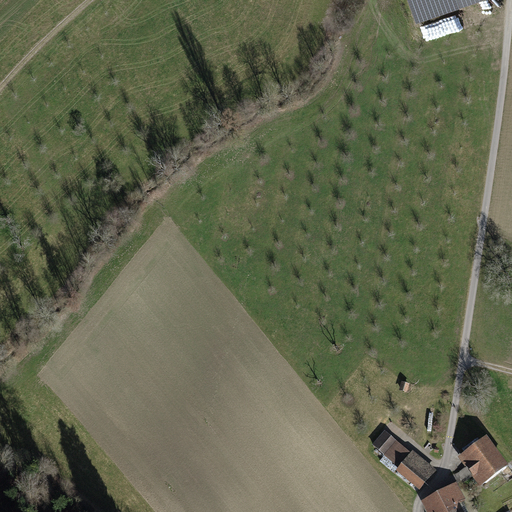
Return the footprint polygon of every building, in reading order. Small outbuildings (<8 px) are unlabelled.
[(410,0),(417,17),(465,0),(410,0)] [(397,442),(385,432),(374,446),(385,455),(397,442)] [(485,439),(464,454),(486,483),(506,468),(485,439)] [(397,459),(405,450),(397,442),(385,455),(400,469),(404,465),(397,459)] [(400,469),(399,470),(420,489),(433,473),(405,450),(397,459),(404,465),(400,469)] [(438,495),(446,511),(462,511),(450,489),(438,495)] [(446,511),(438,495),(426,502),(431,511),(446,511)]
